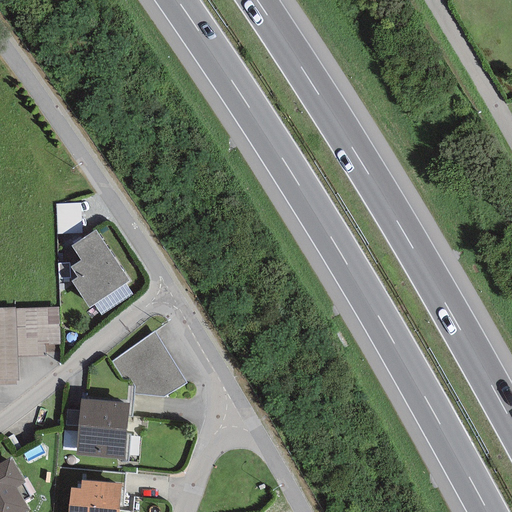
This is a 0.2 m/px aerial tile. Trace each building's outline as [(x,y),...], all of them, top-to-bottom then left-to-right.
[(80,261),(70,267),(77,277),(71,282),(88,308),(129,281),(95,231),(71,247),(80,261)] [(0,381),(18,381),(17,358),(45,357),(45,346),(59,345),(57,307),(14,309),(14,308),(0,308),(0,381)] [(186,384),(154,332),(111,362),(121,377),(125,375),(134,387),(133,395),(164,397),(186,384)] [(124,460),(129,404),(80,399),(75,455),(124,460)] [(10,458),(0,463),(0,511),(26,511),(29,511),(16,488),(24,483),(10,458)] [(117,511),(121,484),(81,481),(80,489),(70,488),(67,511),(117,511)]
